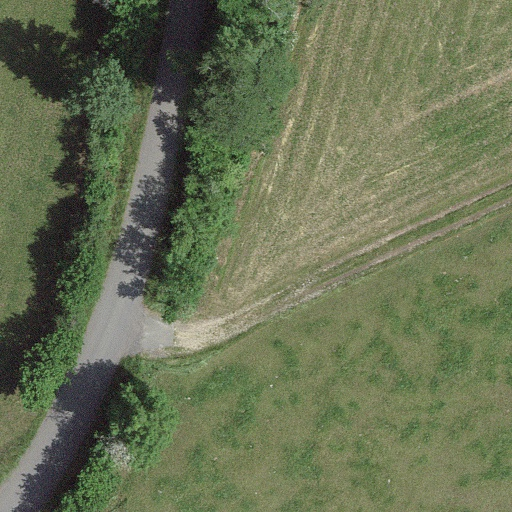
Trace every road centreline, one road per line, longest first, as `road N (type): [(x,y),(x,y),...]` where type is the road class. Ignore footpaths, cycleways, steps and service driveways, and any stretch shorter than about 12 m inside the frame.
road 1 (unclassified): [(188,0),(155,213),(110,384),(14,511)]
road 2 (track): [(511,200),(110,384)]
